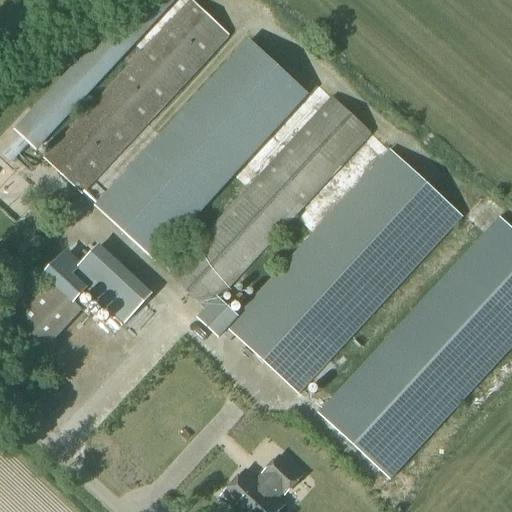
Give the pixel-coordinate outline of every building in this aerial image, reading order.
[(36,153),(179,0),(178,0),(135,0),(13,131),(36,153)] [(81,194),(228,36),(192,2),(45,161),(81,194)] [(303,91),(248,40),(93,208),(155,265),(226,186),(236,195),(323,101),(321,92),(310,83),(303,91)] [(237,318),(219,301),(371,136),(332,100),(169,276),(206,311),(197,320),(218,339),(227,330),(299,396),(461,219),(388,151),(237,318)] [(0,237),(0,239),(3,243),(18,257),(51,221),(31,203),(0,237)] [(511,348),(511,232),(499,220),(319,415),(390,480),(511,348)] [(2,325),(37,358),(81,311),(72,303),(83,291),(121,326),(149,296),(96,246),(78,265),(63,252),(39,278),(42,281),(2,325)] [(186,443),(191,437),(185,431),(180,437),(186,443)] [(230,511),(279,511),(283,508),(276,501),(281,496),(283,498),(301,478),(278,457),(255,481),(244,471),(218,499),(224,505),(223,505),(230,511)]
